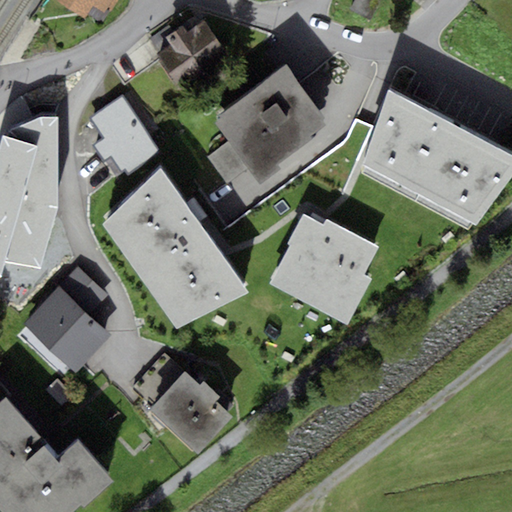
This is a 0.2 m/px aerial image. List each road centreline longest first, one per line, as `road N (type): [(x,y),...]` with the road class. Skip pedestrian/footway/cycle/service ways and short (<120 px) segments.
road 1 (track): [(511,341),(289,511)]
road 2 (residential): [(153,0),(108,46),(0,88)]
